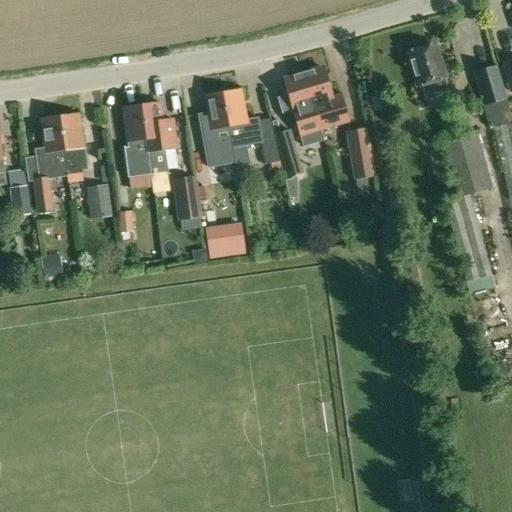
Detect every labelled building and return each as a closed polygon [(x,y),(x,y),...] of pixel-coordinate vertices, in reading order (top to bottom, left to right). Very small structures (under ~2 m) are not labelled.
[(418,86),(429,83),(432,94),(447,90),(444,78),(446,78),(440,58),(437,59),(433,45),(408,53),(418,86)] [(511,62),(502,65),(510,92),(511,91),(511,62)] [(471,73),(482,107),(507,100),(497,65),(471,73)] [(322,67),(303,73),(320,130),(348,121),(340,96),(331,99),(322,67)] [(320,130),(303,73),(300,74),(299,70),(289,73),(290,77),(282,79),(287,96),(278,99),(282,114),(292,111),(293,113),(297,129),(302,146),(323,141),(320,130)] [(247,124),(246,120),(240,89),(221,93),(226,128),(228,128),(247,124)] [(229,135),(228,128),(226,128),(221,93),(203,96),(209,131),(219,129),(220,137),(229,135)] [(489,128),(493,127),(511,123),(511,119),(507,100),(482,107),(489,128)] [(150,175),(151,181),(165,179),(162,154),(158,155),(157,150),(176,148),(172,120),(162,121),(160,102),(140,105),(150,175)] [(150,175),(140,105),(121,107),(126,144),(127,143),(128,147),(123,147),(127,179),(129,178),(150,175)] [(78,113),(58,116),(67,179),(68,183),(83,181),(81,170),(86,170),(83,149),(78,113)] [(33,150),(34,158),(38,183),(33,184),(37,215),(54,213),(49,182),(67,179),(58,116),(40,119),(44,149),(35,150),(33,150)] [(232,149),(234,149),(247,146),(261,144),(263,143),(259,121),(258,118),(246,120),(247,124),(228,128),(229,135),(231,143),(232,149)] [(279,162),(273,137),(273,135),(269,119),(259,121),(263,143),(261,144),(264,164),(271,163),(279,162)] [(511,123),(493,127),(511,214),(511,123)] [(345,132),(353,181),(375,177),(367,129),(345,132)] [(273,135),(273,137),(286,180),(303,174),(290,130),(273,135)] [(444,202),(466,282),(491,275),(470,196),(492,189),(476,131),(438,142),(454,199),(444,202)] [(234,149),(236,159),(238,170),(251,168),(247,146),(234,149)] [(279,162),(271,163),(273,176),(283,174),(279,162)] [(194,177),(171,180),(178,223),(180,222),(182,231),(202,228),(194,177)] [(290,181),(283,182),(287,200),(291,199),(291,200),(295,200),(294,179),(290,180),(290,181)] [(85,188),(90,219),(112,216),(107,185),(85,188)] [(26,186),(9,188),(13,217),(30,215),(26,186)] [(207,201),(205,188),(198,189),(200,202),(207,201)] [(370,205),(371,213),(379,212),(378,203),(370,205)] [(117,213),(118,233),(132,232),(131,212),(117,213)] [(241,226),(206,231),(210,259),(245,253),(241,226)] [(327,243),(342,241),(340,228),(325,230),(327,243)] [(205,246),(195,248),(197,262),(207,261),(205,246)] [(59,254),(42,257),(45,279),(63,276),(59,254)] [(13,261),(0,263),(0,275),(14,273),(13,261)] [(491,275),(466,282),(469,294),(495,288),(491,275)]
